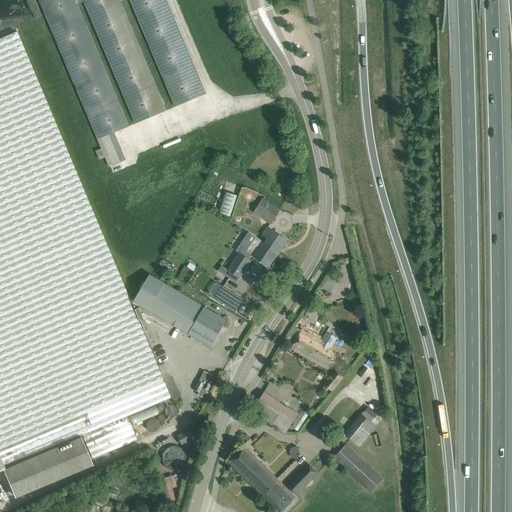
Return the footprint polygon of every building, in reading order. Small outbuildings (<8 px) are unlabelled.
[(166,0),(39,0),(111,168),(128,161),(116,132),(129,127),(78,5),(84,3),(135,124),(167,111),(121,2),(125,0),(129,0),(175,107),(206,94),(166,0)] [(82,435),(92,459),(137,439),(127,416),(180,394),(172,375),(163,379),(17,31),(0,38),(0,469),(4,467),(82,435)] [(220,213),(230,216),(237,197),(227,193),(220,213)] [(254,212),(271,224),(277,216),(259,204),(254,212)] [(281,248),(287,240),(267,227),(262,235),(267,239),(264,243),(256,237),(246,251),(269,266),(280,251),(279,250),(281,247),(281,248)] [(239,277),(251,260),(240,253),(228,270),(239,277)] [(202,342),(211,347),(227,320),(218,315),(150,274),(134,300),(202,342)] [(327,278),(323,288),(331,291),(335,282),(327,278)] [(216,282),(208,294),(214,298),(214,299),(235,312),(244,299),(223,285),(222,286),(216,282)] [(336,339),(326,333),(322,340),(302,329),(292,346),(332,369),(341,352),(332,346),(336,339)] [(198,396),(202,398),(213,376),(204,371),(195,390),(199,392),(198,396)] [(331,393),(343,378),(334,371),(324,384),(326,387),(324,389),(327,391),(328,391),(331,393)] [(298,415),(264,393),(251,411),(286,434),(298,415)] [(344,435),(359,447),(377,426),(361,413),(344,435)] [(193,438),(190,430),(177,436),(181,444),(193,438)] [(92,466),(80,437),(2,469),(14,498),(92,466)] [(159,456),(173,472),(188,459),(174,443),(159,456)] [(244,444),(228,461),(261,494),(279,511),(287,505),(295,497),(277,478),(244,444)] [(371,492),(383,478),(345,444),(333,458),(371,492)] [(307,462),(285,484),(303,501),(309,495),(303,489),(318,473),(307,462)] [(165,501),(175,501),(174,476),(164,476),(165,501)]
